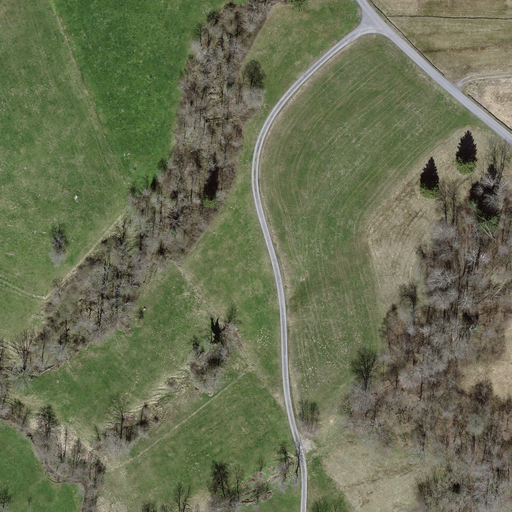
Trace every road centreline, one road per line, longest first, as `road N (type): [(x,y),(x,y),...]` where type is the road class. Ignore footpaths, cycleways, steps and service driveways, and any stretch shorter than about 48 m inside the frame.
road 1 (track): [(374,16),(285,94),(261,136),(254,184),(278,278),(305,511)]
road 2 (track): [(511,140),(363,0)]
